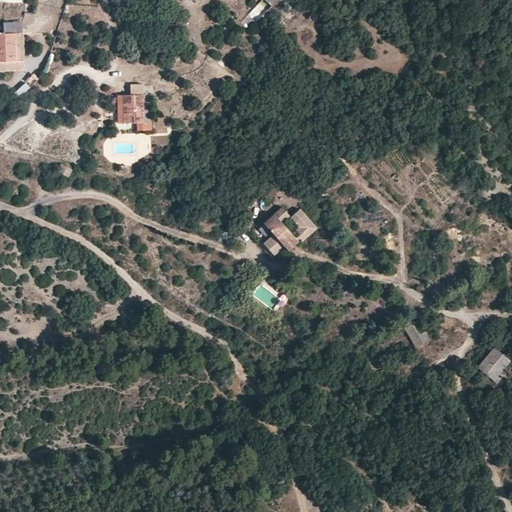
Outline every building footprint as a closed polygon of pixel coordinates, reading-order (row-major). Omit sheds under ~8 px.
[(22,22),(3,23),(4,34),(22,34),(22,22)] [(0,61),(25,61),(24,34),(22,34),(4,34),(0,34),(0,61)] [(25,61),(0,61),(0,72),(25,72),(25,61)] [(18,96),(30,89),(27,84),(15,91),(18,96)] [(131,95),(143,94),(143,84),(130,84),(131,95)] [(125,95),(122,95),(123,123),(136,123),(144,123),(143,94),(131,95),(125,95)] [(72,168),(60,165),(57,170),(68,176),(72,168)] [(263,225),(273,237),(265,244),(269,249),(275,256),(286,247),(282,242),(298,228),(305,236),(316,227),(300,209),(289,219),(281,209),(263,225)] [(298,228),(282,242),(286,247),(289,250),(305,236),(298,228)] [(429,337),(417,319),(403,327),(415,345),(429,337)] [(510,360),(494,347),(478,368),(498,383),(505,373),(502,371),(510,360)]
